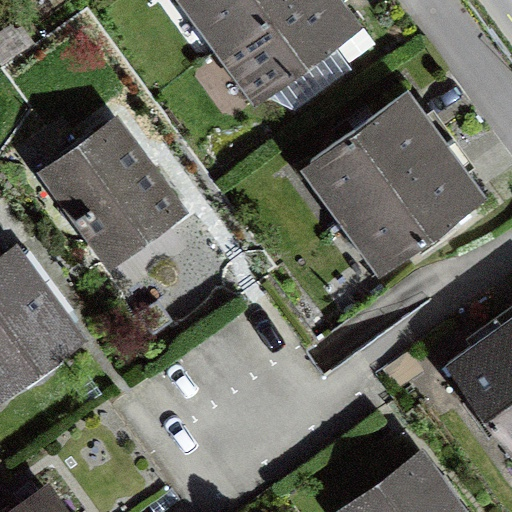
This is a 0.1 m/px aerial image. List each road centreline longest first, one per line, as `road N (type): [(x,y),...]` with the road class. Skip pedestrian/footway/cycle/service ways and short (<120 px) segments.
road 1 (residential): [(186,482),(511,229)]
road 2 (residential): [(420,0),(511,121)]
